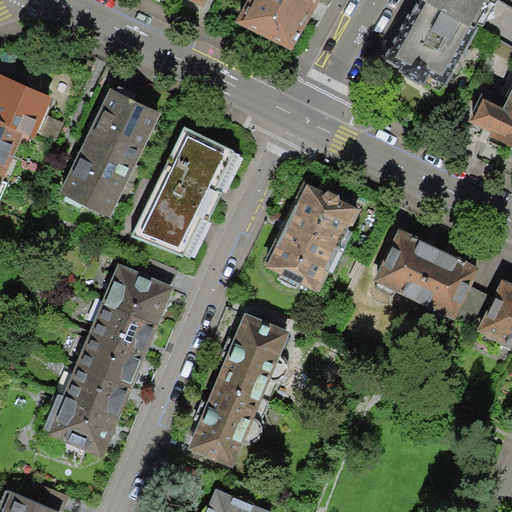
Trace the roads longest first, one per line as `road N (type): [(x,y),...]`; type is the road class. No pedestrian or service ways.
road 1 (residential): [(125,511),(307,120)]
road 2 (secondary): [(60,0),(307,120)]
road 3 (secondary): [(307,120),(511,220)]
road 4 (residential): [(307,120),(374,0)]
